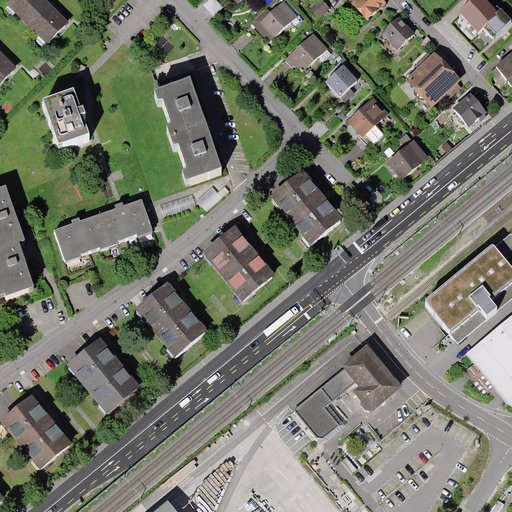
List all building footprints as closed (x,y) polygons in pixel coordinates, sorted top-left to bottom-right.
[(11,0),(6,5),(47,44),(69,21),(46,0),(11,0)] [(216,0),(209,0),(204,6),(214,16),(223,7),(216,0)] [(316,0),(309,8),(319,19),(330,9),(321,0),(316,0)] [(354,0),(352,3),(368,20),(386,3),(383,0),(354,0)] [(470,24),(466,28),(475,37),(478,34),(479,34),(485,29),(494,39),(511,22),(511,19),(502,9),(499,12),(487,0),(474,0),(460,13),(470,24)] [(267,10),(252,24),(269,43),(297,17),(284,2),(271,14),(267,10)] [(381,33),(397,51),(415,34),(399,17),(381,33)] [(313,34),(285,61),(294,71),(296,69),(302,74),(318,58),(323,63),(332,55),(327,50),(328,49),(313,34)] [(0,83),(17,67),(0,49),(0,83)] [(406,81),(419,95),(448,67),(435,53),(432,56),(429,53),(415,66),(418,69),(406,81)] [(511,87),(511,54),(510,56),(504,61),(496,68),(511,87)] [(344,67),(326,83),(344,103),(355,94),(350,89),(358,82),(344,67)] [(448,67),(419,95),(432,108),(446,95),(449,98),(460,87),(457,84),(461,80),(448,67)] [(187,175),(182,178),(185,188),(219,175),(207,142),(199,120),(186,85),(153,97),(157,107),(162,107),(171,130),(166,133),(173,152),(178,152),(187,175)] [(471,94),(453,109),(469,129),(479,121),(481,123),(488,117),(486,115),(487,114),(471,94)] [(43,107),(59,151),(89,141),(83,122),(85,120),(83,114),(80,115),(74,96),(43,107)] [(373,98),(348,122),(362,137),(361,139),(371,149),(385,136),(377,128),(390,115),(373,98)] [(335,115),(325,125),(330,131),(340,121),(335,115)] [(406,134),(399,141),(405,148),(412,141),(406,134)] [(413,142),(387,164),(401,181),(427,159),(413,142)] [(447,143),(442,147),(447,153),(452,149),(447,143)] [(272,200),(311,247),(342,220),(303,174),(272,200)] [(213,188),(198,200),(207,211),(228,193),(225,188),(218,194),(213,188)] [(0,296),(4,295),(6,299),(34,290),(18,244),(24,242),(6,190),(0,191),(0,296)] [(377,191),(366,200),(374,208),(385,199),(377,191)] [(191,195),(161,206),(165,217),(195,207),(191,195)] [(65,264),(81,258),(80,256),(100,250),(100,252),(118,246),(117,244),(137,237),(137,239),(153,234),(142,202),(54,232),(65,264)] [(203,254),(243,303),(275,278),(235,228),(203,254)] [(511,231),(494,246),(511,267),(511,231)] [(426,303),(459,342),(491,316),(511,298),(511,267),(494,246),(426,303)] [(136,311),(174,359),(207,333),(169,285),(136,311)] [(511,405),(511,317),(468,354),(476,364),(465,374),(485,397),(494,388),(508,405),(511,405)] [(68,367),(107,416),(140,389),(120,364),(101,340),(68,367)] [(370,413),(401,387),(368,346),(342,367),(344,370),(294,411),(317,439),(320,439),(324,439),(340,426),(325,408),(354,383),(358,388),(353,393),(370,413)] [(1,423),(39,471),(72,445),(34,397),(1,423)] [(366,485),(387,511),(391,511),(411,496),(401,484),(400,484),(394,476),(389,480),(383,472),(366,485)]
